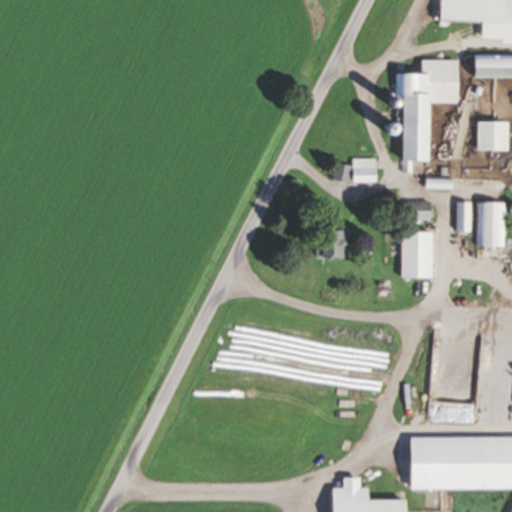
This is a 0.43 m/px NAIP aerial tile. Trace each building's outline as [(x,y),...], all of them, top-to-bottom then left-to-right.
[(511,0),(439,0),(438,24),(511,27),(511,0)] [(511,58),(471,58),(471,81),(511,81),(511,58)] [(456,64),(421,64),(421,78),(398,78),(397,176),(410,176),(410,166),(424,166),(425,106),(456,106),(456,64)] [(506,154),(506,125),(475,125),(475,154),(506,154)] [(333,187),(373,187),(373,162),(350,162),(350,170),(333,170),(333,187)] [(427,223),(427,206),(406,206),(406,223),(427,223)] [(454,236),(468,236),(468,206),(454,206),(454,236)] [(505,206),(476,206),(476,249),(511,249),(511,244),(505,244),(505,206)] [(317,235),(317,263),(343,263),(343,235),(317,235)] [(429,236),(399,236),(399,282),(429,282),(429,236)] [(327,491),(327,511),(400,511),(400,502),(364,503),(364,491),(327,491)]
